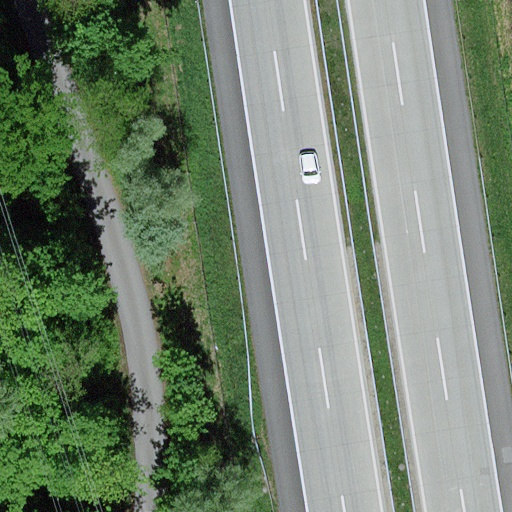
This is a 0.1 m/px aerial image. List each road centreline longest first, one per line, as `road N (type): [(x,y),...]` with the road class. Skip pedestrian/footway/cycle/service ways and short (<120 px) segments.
road 1 (track): [(150,511),(147,379),(127,276),(30,0)]
road 2 (motorway): [(270,0),(345,511)]
road 3 (motorway): [(466,511),(392,0)]
